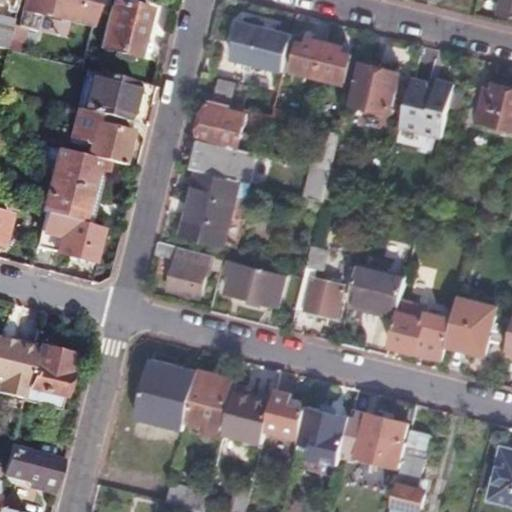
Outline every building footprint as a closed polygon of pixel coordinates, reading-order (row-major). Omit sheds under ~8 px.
[(8,27),(5,39),(20,43),(23,31),(34,33),(39,15),(72,23),(89,27),(95,0),(22,0),(15,29),(8,27)] [(511,0),(502,0),(499,11),(511,14),(511,0)] [(137,57),(148,12),(111,2),(100,48),(137,57)] [(5,39),(8,27),(9,21),(0,18),(0,49),(3,50),(5,39)] [(233,60),(282,72),(291,35),(242,23),(233,60)] [(317,78),(326,43),(309,39),(308,46),(299,43),(291,72),(317,78)] [(345,48),(326,43),(317,78),(344,85),(351,56),(343,54),(345,48)] [(398,75),(363,67),(353,105),(389,114),(398,75)] [(88,73),(79,112),(121,122),(124,123),(134,84),(88,73)] [(237,88),(223,84),(219,98),(233,102),(237,88)] [(511,130),(511,90),(486,84),(477,122),(511,130)] [(423,89),(409,86),(398,133),(439,143),(452,90),(434,86),(432,95),(422,93),(423,89)] [(209,102),(200,141),(255,155),(272,159),(276,143),(259,139),(264,121),(246,117),(247,112),(209,102)] [(121,122),(79,112),(76,110),(69,138),(89,142),(85,159),(119,168),(124,149),(118,148),(121,133),(122,130),(119,129),(121,122)] [(338,136),(321,131),(311,169),(329,174),(330,168),(338,136)] [(118,148),(124,149),(127,135),(121,133),(118,148)] [(192,171),(198,172),(247,185),(255,155),(200,141),(192,171)] [(44,186),(50,161),(39,158),(33,183),(44,186)] [(86,198),(95,200),(99,185),(89,183),(92,171),(68,165),(69,159),(61,158),(60,163),(50,161),(44,186),(37,214),(40,215),(79,224),(86,198)] [(325,189),(340,192),(345,172),(330,168),(329,174),(325,189)] [(329,174),(311,169),(307,188),(324,192),(325,189),(329,174)] [(102,174),(92,171),(89,183),(99,185),(102,174)] [(225,245),(231,217),(235,201),(246,203),(250,186),(247,185),(198,172),(191,203),(187,202),(180,234),(225,245)] [(340,192),(325,189),(324,192),(323,196),(342,202),(344,193),(340,192)] [(88,227),(95,200),(86,198),(79,224),(88,227)] [(40,215),(32,247),(67,256),(66,259),(90,265),(98,230),(88,227),(79,224),(40,215)] [(231,217),(225,245),(235,247),(241,219),(231,217)] [(211,258),(157,244),(154,256),(174,261),(166,292),(198,300),(203,279),(203,278),(205,267),(208,268),(211,258)] [(324,249),(311,246),(306,265),(319,269),(324,249)] [(236,264),(224,261),(221,275),(227,277),(224,290),(233,293),(232,295),(276,306),(284,278),(235,266),(236,264)] [(357,265),(347,301),(396,313),(405,277),(357,265)] [(430,291),(434,270),(421,267),(417,288),(430,291)] [(341,286),(303,276),(302,281),(295,308),(334,317),(341,286)] [(457,298),(452,321),(445,346),(484,355),(496,308),(457,298)] [(396,313),(387,347),(442,360),(445,346),(452,321),(426,314),(424,319),(396,313)] [(511,321),(503,357),(511,359),(511,321)] [(35,346),(50,349),(52,341),(37,337),(35,346)] [(10,339),(9,344),(32,350),(34,345),(10,339)] [(9,344),(0,341),(0,347),(7,349),(9,344)] [(0,397),(19,402),(32,350),(9,344),(7,349),(0,347),(0,397)] [(50,349),(35,346),(22,400),(58,408),(67,373),(63,372),(68,354),(50,349)] [(180,377),(144,369),(131,420),(167,429),(180,377)] [(200,433),(216,437),(230,380),(198,372),(186,423),(201,427),(200,433)] [(231,391),(248,395),(249,387),(233,383),(231,391)] [(263,428),(298,437),(305,410),(287,405),(290,393),(273,389),(270,400),(263,428)] [(248,395),(231,391),(220,434),(259,444),(263,428),(270,400),(248,395)] [(321,410),(306,407),(305,410),(298,437),(295,450),(307,454),(306,458),(337,466),(350,418),(334,414),(328,412),(330,407),(322,405),(321,410)] [(356,466),(396,476),(398,468),(400,461),(407,433),(409,424),(351,409),(350,418),(337,466),(354,470),(356,466)] [(428,438),(407,433),(400,461),(416,465),(423,461),(428,438)] [(490,500),(511,505),(511,451),(503,449),(490,500)] [(60,463),(10,450),(4,476),(30,482),(53,488),(60,463)] [(398,468),(396,476),(386,511),(410,511),(410,510),(419,508),(423,495),(416,489),(420,473),(398,468)] [(53,488),(30,482),(28,490),(51,495),(53,488)] [(162,502),(167,503),(200,511),(203,499),(189,496),(190,491),(167,484),(162,502)] [(241,511),(247,492),(234,489),(228,511),(241,511)] [(165,511),(167,503),(162,502),(158,501),(155,511),(165,511)] [(202,511),(200,511),(167,503),(165,511),(202,511)]
